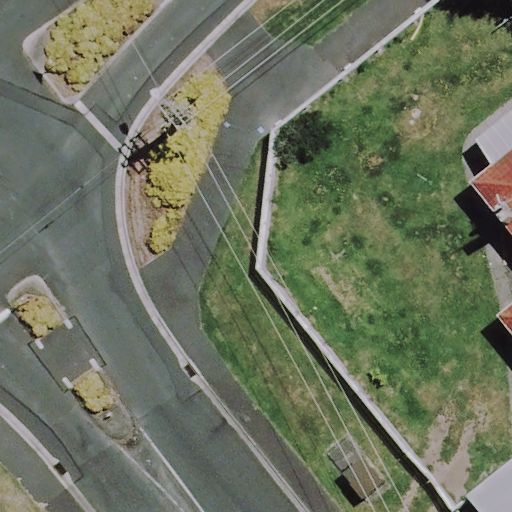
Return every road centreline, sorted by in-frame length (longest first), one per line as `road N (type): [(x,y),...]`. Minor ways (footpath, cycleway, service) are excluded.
road 1 (residential): [(210,511),(1,246)]
road 2 (tertiary): [(145,0),(15,105)]
road 3 (tertiary): [(15,105),(38,163),(35,194),(1,246)]
